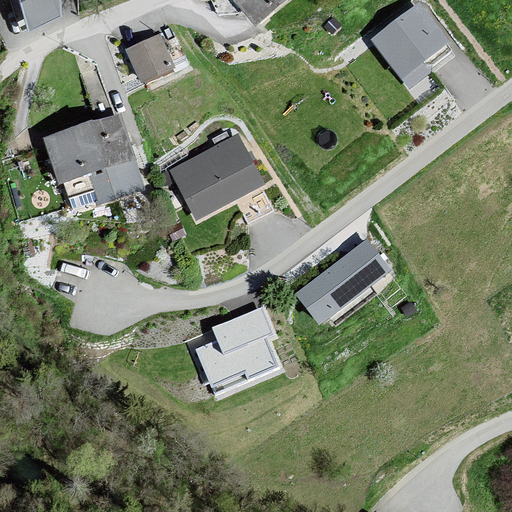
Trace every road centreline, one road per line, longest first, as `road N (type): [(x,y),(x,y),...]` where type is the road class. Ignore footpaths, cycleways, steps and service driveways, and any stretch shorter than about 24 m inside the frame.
road 1 (residential): [(511,95),(285,265),(225,298),(154,314)]
road 2 (unclassified): [(0,76),(27,53),(166,0)]
road 3 (residential): [(383,511),(454,455),(511,425)]
